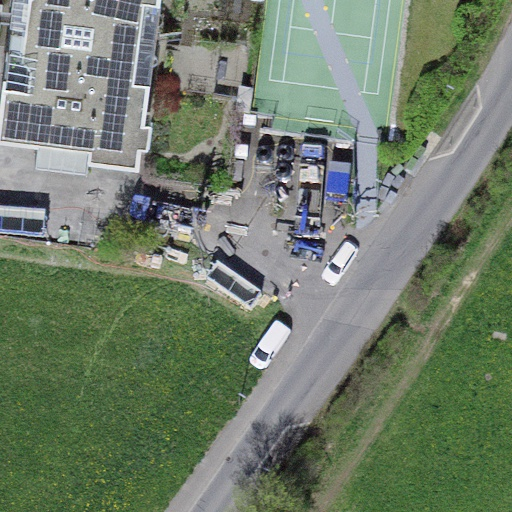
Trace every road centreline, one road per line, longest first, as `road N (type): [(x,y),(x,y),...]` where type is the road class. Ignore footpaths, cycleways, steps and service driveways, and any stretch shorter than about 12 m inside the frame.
road 1 (residential): [(365,297),(309,255),(257,239),(0,207)]
road 2 (residential): [(511,69),(365,297)]
road 3 (residential): [(365,297),(221,511)]
